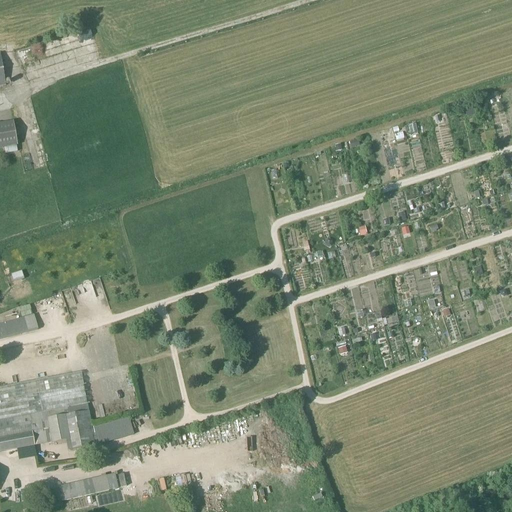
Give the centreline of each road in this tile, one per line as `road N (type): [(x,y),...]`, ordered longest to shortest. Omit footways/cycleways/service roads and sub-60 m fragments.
road 1 (track): [(511,149),(272,225),(278,266),(0,345)]
road 2 (track): [(192,421),(306,388),(286,303),(511,232)]
road 3 (track): [(295,0),(42,81),(3,101),(0,118)]
road 4 (track): [(306,388),(324,401),(511,329)]
road 5 (track): [(107,447),(192,421),(160,304)]
